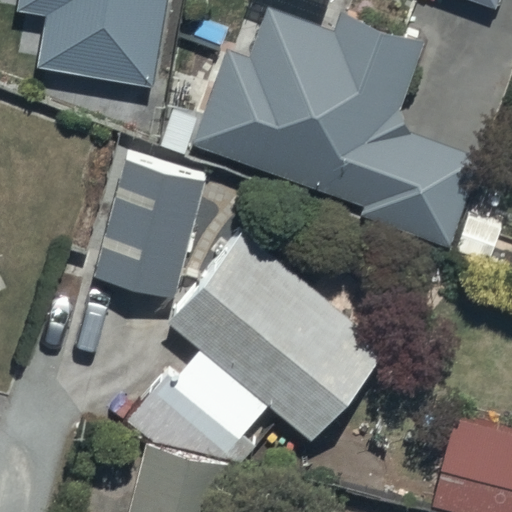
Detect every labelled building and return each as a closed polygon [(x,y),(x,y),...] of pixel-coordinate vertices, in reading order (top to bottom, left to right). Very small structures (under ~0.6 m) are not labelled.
[(46,0),(40,49),(160,68),(170,0),(46,0)] [(230,30),(198,125),(371,187),(367,198),(454,230),(487,139),(416,114),(405,89),(428,21),(368,0),(344,0),(340,14),(326,9),(328,0),(267,0),(254,38),(230,30)] [(209,156),(130,137),(100,260),(180,279),(209,156)] [(149,426),(223,446),(273,387),(315,423),(392,332),(250,211),(174,300),(204,330),(128,405),(149,426)] [(88,287),(58,278),(33,358),(58,366),(65,346),(92,355),(108,304),(84,297),(88,287)] [(511,409),(459,396),(435,489),(511,509),(511,409)] [(223,446),(149,426),(130,506),(154,511),(222,511),(237,449),(223,446)]
